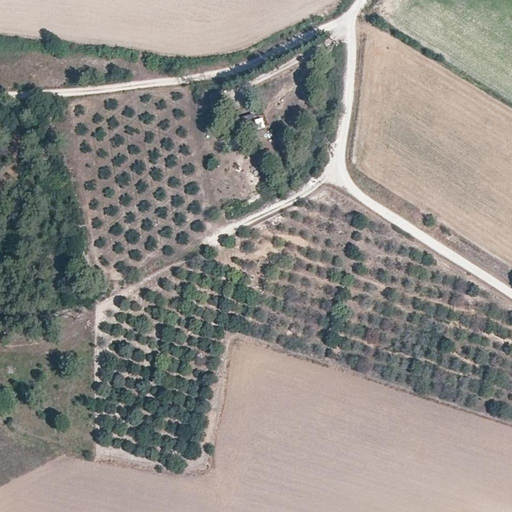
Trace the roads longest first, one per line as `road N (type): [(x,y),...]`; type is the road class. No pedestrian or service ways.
road 1 (track): [(0,94),(229,72),(353,14)]
road 2 (track): [(341,166),(230,230)]
